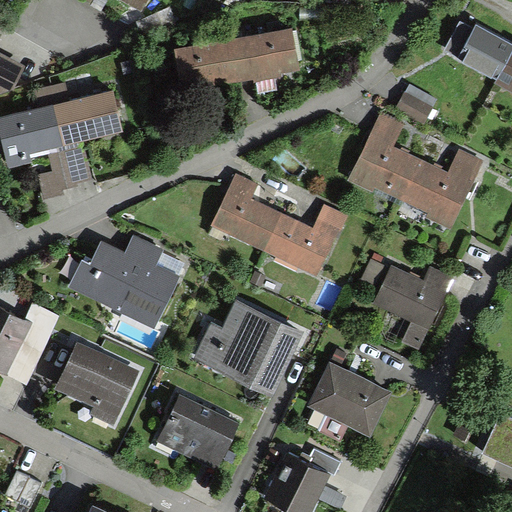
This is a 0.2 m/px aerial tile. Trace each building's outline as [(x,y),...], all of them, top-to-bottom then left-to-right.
[(122,0),(142,11),(147,0),(122,0)] [(177,23),(170,7),(136,22),(143,38),(177,23)] [(468,39),(474,27),(461,20),(445,48),(459,55),(468,39)] [(497,80),(511,51),(511,43),(476,24),(474,27),(468,39),(459,55),(457,58),(463,61),(462,62),(491,79),(492,78),(497,80)] [(293,29),(246,37),(253,80),(254,83),(256,82),(275,79),(283,78),(282,74),(300,71),(293,29)] [(253,80),(246,37),(174,49),(182,92),(253,80)] [(0,51),(0,94),(13,90),(26,65),(0,51)] [(511,51),(497,80),(495,83),(511,92),(511,51)] [(277,91),(275,79),(256,82),(258,94),(277,91)] [(65,83),(50,87),(54,104),(69,101),(65,83)] [(438,98),(410,83),(397,107),(425,122),(438,98)] [(38,108),(54,104),(50,87),(35,90),(38,108)] [(69,101),(54,104),(64,146),(83,141),(123,132),(118,111),(119,111),(114,91),(69,101)] [(64,146),(54,104),(38,108),(0,116),(0,131),(8,168),(32,163),(31,159),(30,153),(64,146)] [(404,124),(380,113),(348,180),(373,191),(374,188),(400,200),(420,158),(410,153),(405,151),(401,149),(394,146),(404,124)] [(84,147),(83,141),(64,146),(30,153),(31,159),(49,155),(59,152),(84,147)] [(84,147),(59,152),(68,189),(78,186),(78,184),(92,181),(84,147)] [(434,165),(420,158),(400,200),(427,212),(425,217),(450,229),(483,161),(458,149),(448,171),(442,169),(437,166),(434,165)] [(59,152),(49,155),(53,171),(38,175),(45,200),(65,195),(64,190),(68,189),(59,152)] [(211,226),(263,251),(281,213),(265,205),(251,198),(258,184),(236,174),(211,226)] [(281,213),(263,251),(317,276),(339,231),(340,232),(348,216),(324,204),(313,227),(299,221),(281,213)] [(164,249),(134,235),(126,252),(101,240),(90,263),(82,259),(68,287),(155,327),(179,275),(157,265),(163,253),(164,249)] [(185,263),(163,253),(157,265),(179,275),(185,263)] [(375,253),(372,259),(381,263),(384,257),(375,253)] [(410,273),(391,264),(389,267),(381,263),(372,259),(371,258),(360,281),(379,289),(373,303),(412,321),(402,342),(419,350),(453,277),(430,266),(424,279),(420,277),(413,274),(410,273)] [(303,334),(235,301),(222,328),(211,323),(193,360),(272,398),(293,356),(303,334)] [(33,303),(25,319),(33,322),(7,375),(26,385),(60,316),(33,303)] [(4,308),(0,306),(0,372),(7,375),(33,322),(25,319),(4,308)] [(139,371),(77,342),(55,388),(94,406),(90,414),(114,425),(139,371)] [(338,347),(331,362),(340,367),(348,351),(338,347)] [(329,361),(307,407),(325,415),(318,430),(341,442),(348,426),(370,437),(392,392),(352,372),(340,367),(331,362),(329,361)] [(239,423),(179,394),(156,441),(203,464),(216,470),(239,423)] [(482,454),(511,467),(511,418),(501,413),(482,454)] [(474,426),(462,419),(452,436),(465,443),(474,426)] [(282,452),(272,447),(267,457),(277,462),(282,452)] [(302,452),(299,458),(331,474),(334,476),(341,462),(314,449),(310,456),(302,452)] [(299,458),(287,453),(264,498),(284,508),(292,511),(312,511),(319,498),(325,486),(331,474),(299,458)] [(42,483),(17,471),(5,494),(30,507),(42,483)] [(347,497),(325,486),(319,498),(340,509),(347,497)]
